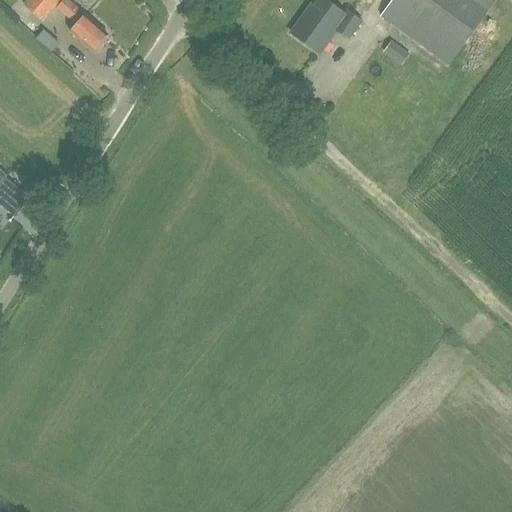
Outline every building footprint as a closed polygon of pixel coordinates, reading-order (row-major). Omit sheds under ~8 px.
[(25,0),(23,4),(41,20),(58,0),(25,0)] [(92,50),(107,33),(84,14),(83,14),(67,0),(61,0),(56,6),(75,23),(69,30),(92,50)] [(306,11),(291,32),(318,52),(335,29),(347,38),(360,20),(347,10),(344,14),(324,0),(317,0),(308,13),(306,11)] [(393,0),(382,16),(450,64),(494,0),(393,0)] [(58,43),(43,30),(35,38),(51,52),(58,43)] [(392,41),(383,53),(400,66),(409,53),(392,41)] [(30,198),(6,178),(0,184),(0,205),(14,217),(30,198)]
